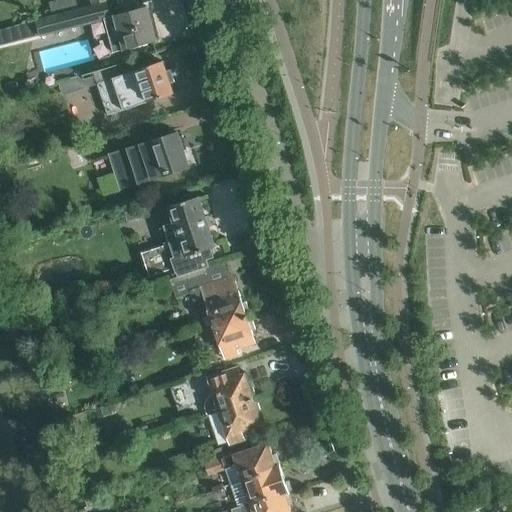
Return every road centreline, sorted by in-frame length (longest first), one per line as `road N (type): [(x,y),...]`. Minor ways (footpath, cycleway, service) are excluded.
road 1 (residential): [(349,257),(314,263),(229,0)]
road 2 (secondary): [(364,0),(349,257)]
road 3 (secondary): [(374,257),(383,101)]
road 4 (secondary): [(349,257),(366,382),(378,400)]
road 5 (secondary): [(378,400),(374,257)]
